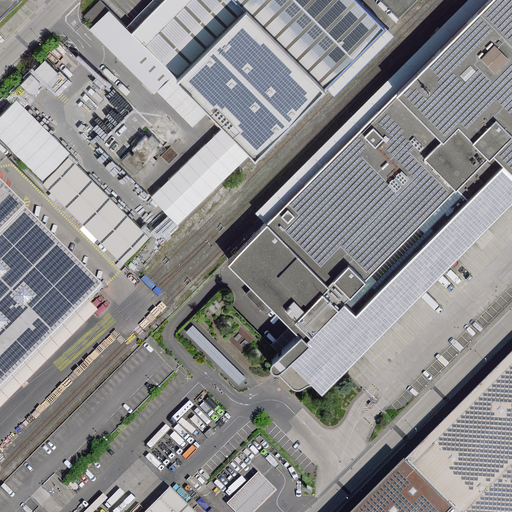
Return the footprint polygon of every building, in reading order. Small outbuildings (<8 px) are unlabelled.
[(0,0),(0,19),(19,0),(0,0)] [(102,0),(89,12),(96,19),(110,7),(104,0),(102,0)] [(109,8),(91,27),(154,91),(157,89),(192,124),(209,108),(255,154),(386,26),(359,0),(155,0),(135,21),(131,24),(128,27),(109,8)] [(511,169),(511,0),(484,0),(395,91),(441,138),(457,122),(473,137),(496,114),(511,130),(511,131),(493,151),(511,169)] [(55,76),(44,66),(14,97),(24,108),(55,76)] [(424,155),(441,138),(395,91),(223,263),(296,336),(268,364),(266,367),(267,370),(268,373),(271,374),(274,374),(276,373),(287,362),(289,364),(277,375),(292,389),(295,390),(298,390),(300,389),(307,386),(309,385),(310,385),(319,394),(343,371),(440,273),(431,264),(437,257),(446,266),(511,200),(511,169),(493,151),(489,154),(455,187),(424,155)] [(159,119),(157,117),(128,147),(130,149),(120,159),(136,174),(180,129),(164,114),(159,119)] [(489,154),(493,151),(511,131),(511,130),(496,114),(473,137),(489,154)] [(455,187),(489,154),(473,137),(457,122),(441,138),(424,155),(455,187)] [(71,157),(43,182),(124,263),(151,237),(135,221),(71,157)] [(0,390),(104,286),(0,182),(0,390)] [(245,378),(192,326),(185,333),(238,385),(245,378)] [(511,511),(511,353),(402,463),(450,511),(449,511),(511,511)] [(402,463),(353,511),(449,511),(450,511),(402,463)] [(260,473),(227,505),(234,511),(258,511),(278,492),(260,473)] [(150,511),(195,511),(188,505),(185,502),(173,490),(150,511)]
